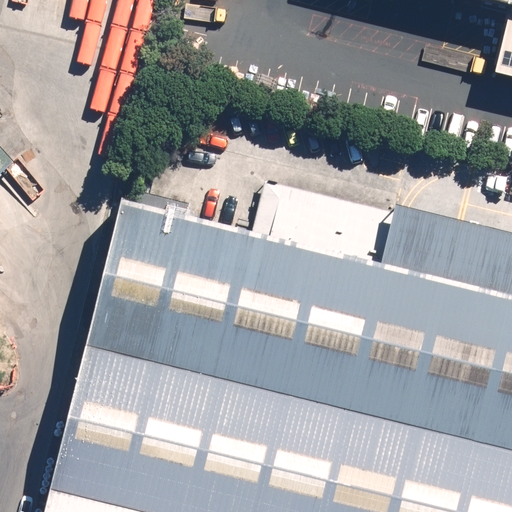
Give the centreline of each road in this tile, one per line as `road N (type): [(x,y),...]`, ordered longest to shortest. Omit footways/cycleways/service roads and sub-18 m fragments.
road 1 (unknown): [(511,215),(232,156)]
road 2 (unknown): [(288,0),(379,56),(511,111)]
